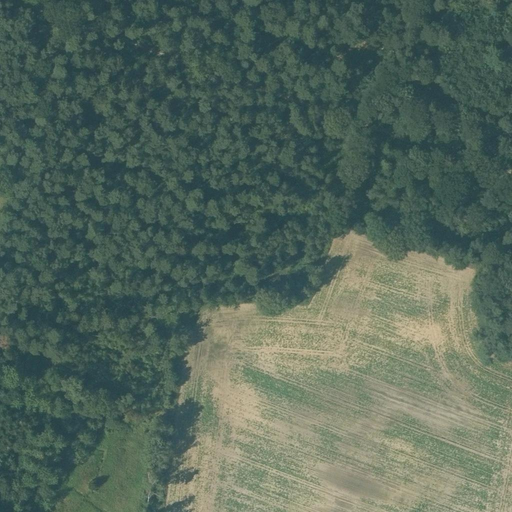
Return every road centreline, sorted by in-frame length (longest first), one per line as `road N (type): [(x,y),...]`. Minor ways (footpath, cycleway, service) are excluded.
road 1 (track): [(7,0),(511,168)]
road 2 (track): [(66,20),(0,207)]
